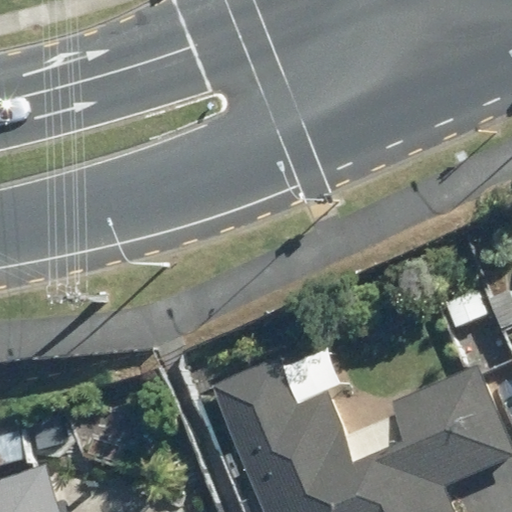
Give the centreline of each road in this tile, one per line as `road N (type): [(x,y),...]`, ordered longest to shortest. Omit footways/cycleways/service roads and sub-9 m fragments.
road 1 (secondary): [(384,86),(0,233)]
road 2 (secondary): [(0,107),(199,45),(306,0)]
